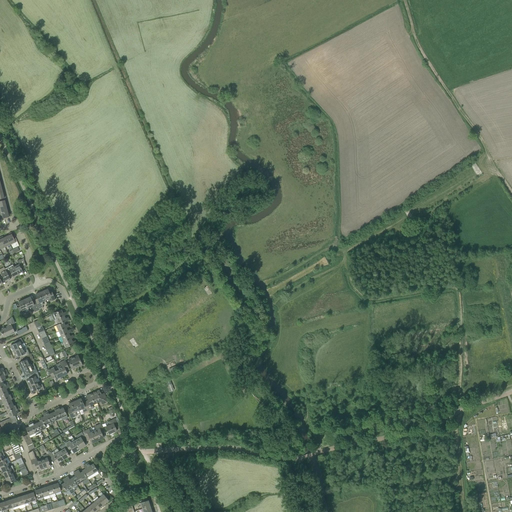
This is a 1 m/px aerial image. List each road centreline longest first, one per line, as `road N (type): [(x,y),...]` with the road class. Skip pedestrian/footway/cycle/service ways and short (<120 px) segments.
road 1 (track): [(404,0),(421,52),(511,191)]
road 2 (track): [(85,328),(213,238)]
road 3 (residential): [(33,412),(97,382),(90,368),(52,388)]
